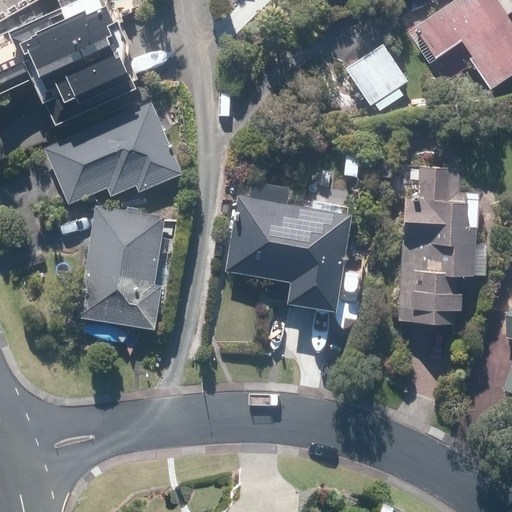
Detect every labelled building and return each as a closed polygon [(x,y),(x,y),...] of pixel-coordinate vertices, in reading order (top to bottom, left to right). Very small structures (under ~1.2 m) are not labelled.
[(468,52),(466,54),(487,83),(511,65),(511,25),(501,9),(511,1),(511,0),(443,0),(406,26),(427,56),(457,35),(468,52)] [(8,58),(0,61),(0,91),(23,81),(34,103),(39,101),(49,125),(130,88),(128,83),(134,80),(125,60),(126,47),(113,18),(104,22),(97,6),(77,14),(75,10),(60,17),(56,8),(3,32),(10,48),(8,58)] [(378,40),(343,64),(368,101),(371,100),(377,108),(401,92),(395,83),(403,77),(378,40)] [(147,103),(40,148),(64,204),(104,188),(107,195),(132,185),(135,192),(177,174),(147,103)] [(453,185),(454,161),(415,159),(413,193),(401,193),(394,314),(450,318),(451,301),(454,301),(455,283),(452,283),(452,267),(467,268),(467,264),(481,265),(483,238),(470,237),(473,187),(453,185)] [(379,176),(390,177),(391,163),(380,163),(379,176)] [(340,214),(281,204),(283,190),(248,184),(245,200),(234,198),(222,273),(268,280),(265,300),(277,302),(276,305),(293,308),(325,312),(340,214)] [(93,206),(75,317),(151,329),(158,285),(150,284),(161,217),(93,206)] [(511,347),(501,384),(511,387),(511,296),(502,331),(511,334),(511,347)]
